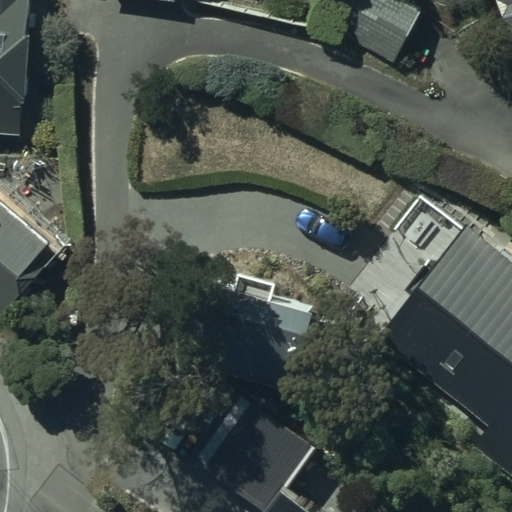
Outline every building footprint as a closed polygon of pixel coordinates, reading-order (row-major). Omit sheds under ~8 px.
[(0,0),(0,129),(17,130),(20,90),(24,90),(29,0),(0,0)] [(419,7),(406,0),(344,0),(331,21),(393,58),(419,7)] [(511,0),(496,0),(503,14),(501,18),(511,23),(511,0)] [(0,192),(0,313),(61,247),(0,192)] [(511,240),(470,209),(408,295),(415,299),(388,342),(495,424),(484,440),(511,462),(511,240)] [(272,281),(275,270),(222,253),(193,352),(282,377),(307,291),(272,281)]
